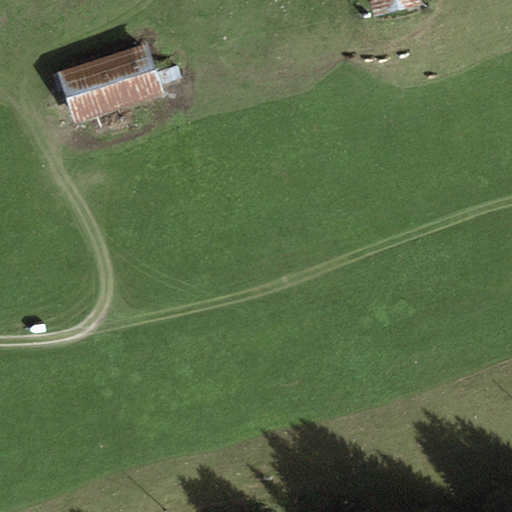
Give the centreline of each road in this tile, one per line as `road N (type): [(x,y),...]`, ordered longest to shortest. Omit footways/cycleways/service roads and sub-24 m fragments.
road 1 (track): [(70,333),(265,292),(511,208)]
road 2 (track): [(70,333),(94,317),(110,267),(99,216),(63,167)]
